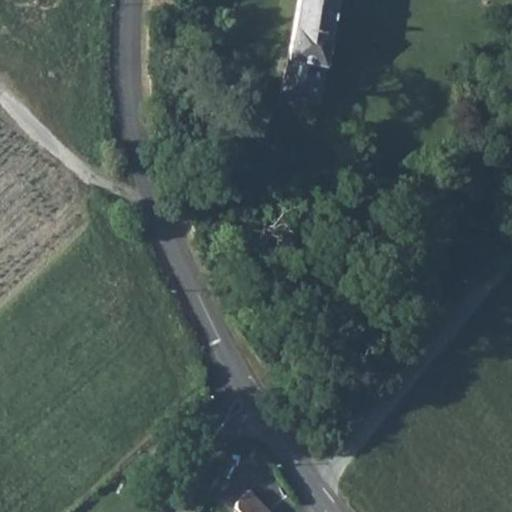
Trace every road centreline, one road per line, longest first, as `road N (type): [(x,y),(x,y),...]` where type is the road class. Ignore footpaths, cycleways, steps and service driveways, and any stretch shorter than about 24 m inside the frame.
road 1 (residential): [(249,393),(171,262),(149,203),(133,150),(120,42),(125,0)]
road 2 (track): [(311,489),(511,236)]
road 3 (track): [(0,106),(59,166),(106,193),(149,203)]
road 4 (residential): [(331,511),(249,393)]
road 5 (residential): [(173,511),(210,427),(249,393)]
